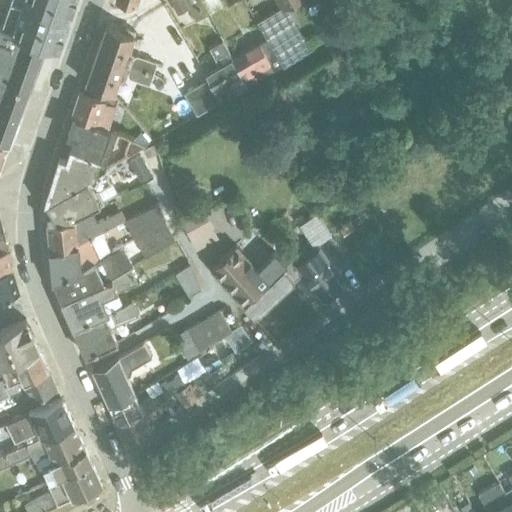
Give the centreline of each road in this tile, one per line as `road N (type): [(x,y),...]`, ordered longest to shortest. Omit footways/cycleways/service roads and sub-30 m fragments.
road 1 (primary): [(511,315),(190,511)]
road 2 (tertiary): [(29,173),(33,265),(141,511)]
road 3 (primary): [(310,511),(511,382)]
road 4 (tertiary): [(92,0),(29,173)]
